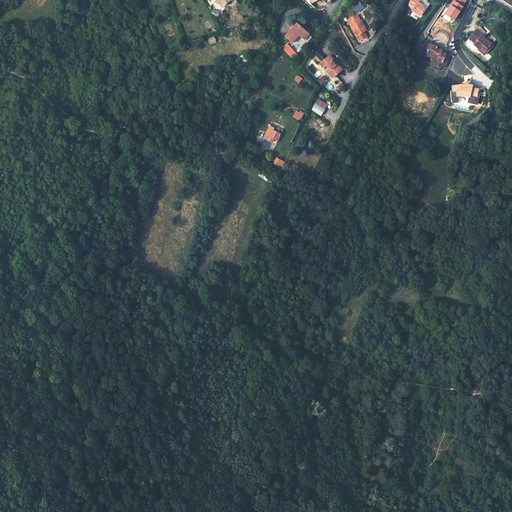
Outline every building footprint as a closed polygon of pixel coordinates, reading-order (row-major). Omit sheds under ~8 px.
[(417,0),(410,0),(407,4),(412,7),(411,9),(420,16),(426,7),(416,1),(417,0)] [(454,20),(467,0),(466,0),(454,0),(454,1),(453,0),(452,0),(442,17),(449,21),(451,18),(454,20)] [(358,1),(351,7),(357,13),(363,8),(358,1)] [(353,12),(343,18),(354,39),(364,35),(361,30),(362,29),(357,18),(353,12)] [(309,35),(297,24),(285,37),(291,42),(298,34),(299,35),(304,40),(309,35)] [(469,39),(480,49),(482,47),(489,54),(493,50),(491,49),(495,45),(487,37),(479,29),(469,39)] [(298,34),(291,42),(292,43),(299,35),(298,34)] [(429,52),(438,56),(437,60),(434,67),(440,69),(442,63),(445,64),(449,55),(441,52),(442,50),(436,48),(437,46),(429,43),(424,55),(428,56),(429,52)] [(286,45),(283,48),(294,59),(297,56),(286,45)] [(486,57),(489,54),(482,47),(480,49),(479,50),(486,57)] [(341,71),(328,56),(318,64),(331,80),(341,71)] [(316,81),(321,87),(328,81),(323,75),(316,81)] [(336,88),(342,83),(335,76),(330,81),(336,88)] [(465,95),(470,95),(470,96),(477,98),(479,89),(473,88),(473,85),(469,85),(461,86),(453,86),(455,96),(465,95)] [(320,116),(327,104),(316,99),(310,111),(320,116)] [(296,110),(291,117),(298,121),(303,114),(296,110)] [(267,139),(275,143),(278,137),(270,133),(267,139)]
